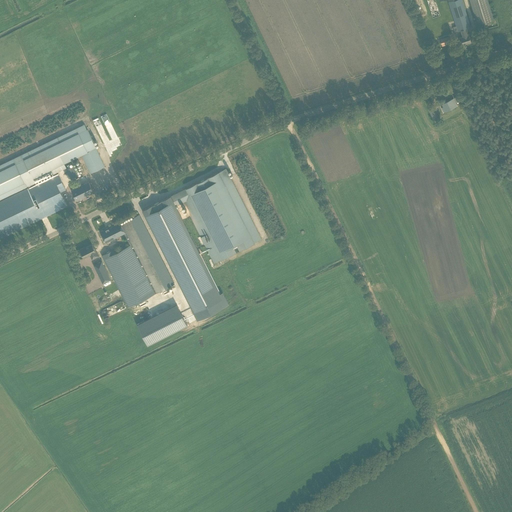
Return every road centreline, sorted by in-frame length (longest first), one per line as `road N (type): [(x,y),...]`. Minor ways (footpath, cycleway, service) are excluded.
road 1 (unclassified): [(0,260),(301,116),(511,52)]
road 2 (track): [(287,122),(476,511)]
